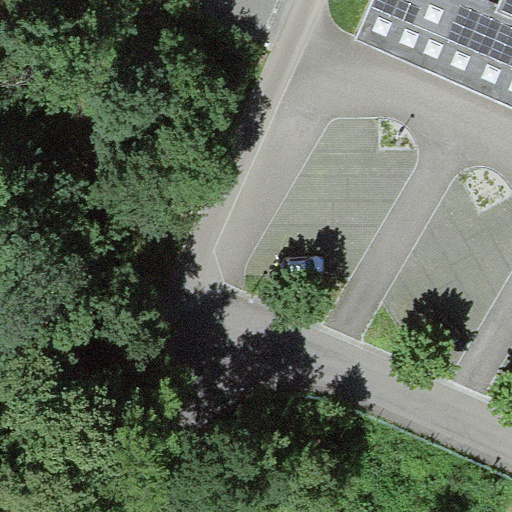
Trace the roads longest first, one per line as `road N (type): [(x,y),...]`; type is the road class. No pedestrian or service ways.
road 1 (residential): [(190,306),(511,437)]
road 2 (track): [(190,306),(193,262),(308,0)]
road 3 (residential): [(190,306),(151,448),(144,511)]
